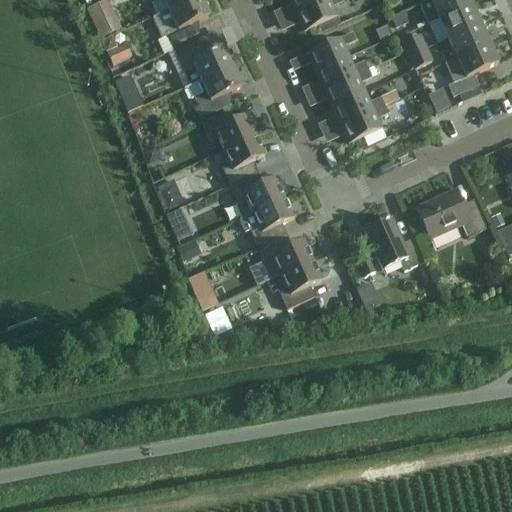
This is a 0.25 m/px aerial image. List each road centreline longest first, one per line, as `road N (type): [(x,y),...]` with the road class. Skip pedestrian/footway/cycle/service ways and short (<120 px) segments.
road 1 (unclassified): [(0,480),(511,392)]
road 2 (residential): [(511,125),(350,195),(329,192),(239,0)]
